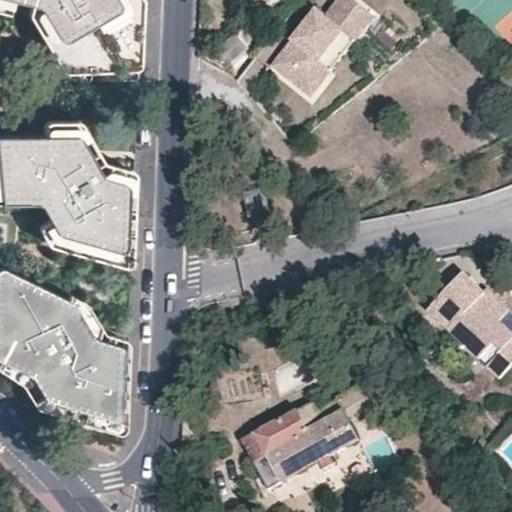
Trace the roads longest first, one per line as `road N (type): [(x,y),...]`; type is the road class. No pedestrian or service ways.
road 1 (residential): [(168,277),(511,219)]
road 2 (residential): [(178,0),(168,277)]
road 3 (residential): [(168,277),(158,461)]
